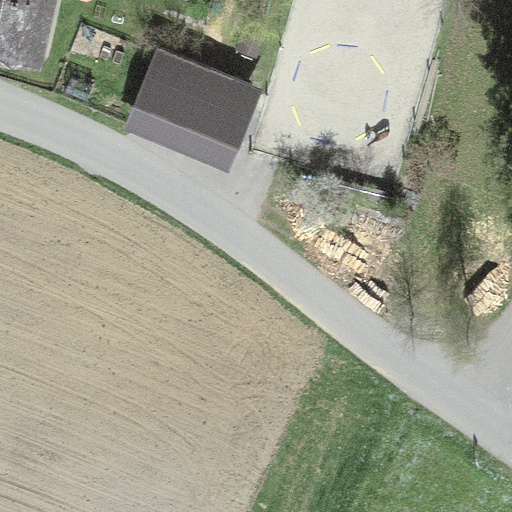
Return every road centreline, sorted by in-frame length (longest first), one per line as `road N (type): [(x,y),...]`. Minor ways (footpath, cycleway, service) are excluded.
road 1 (unclassified): [(0,118),(221,222),(511,435)]
road 2 (track): [(511,288),(484,419)]
